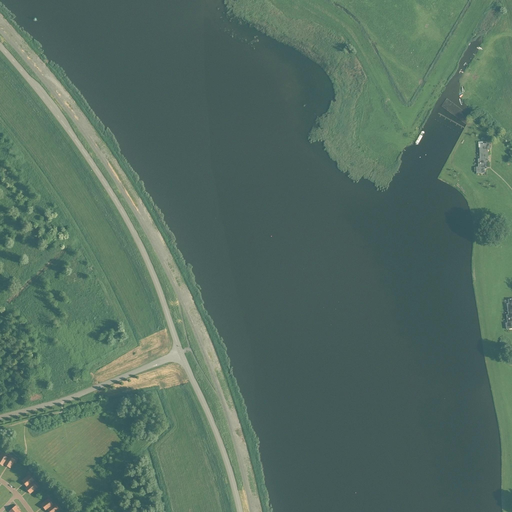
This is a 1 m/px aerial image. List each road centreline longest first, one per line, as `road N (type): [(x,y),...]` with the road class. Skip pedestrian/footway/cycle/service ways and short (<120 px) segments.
road 1 (track): [(83,392),(91,366),(130,341),(58,204),(0,124)]
road 2 (track): [(312,0),(343,22),(408,130),(490,0)]
road 3 (tertiary): [(0,46),(98,172),(148,264)]
road 4 (unclassified): [(0,417),(180,352)]
road 5 (tertiary): [(240,511),(180,352)]
